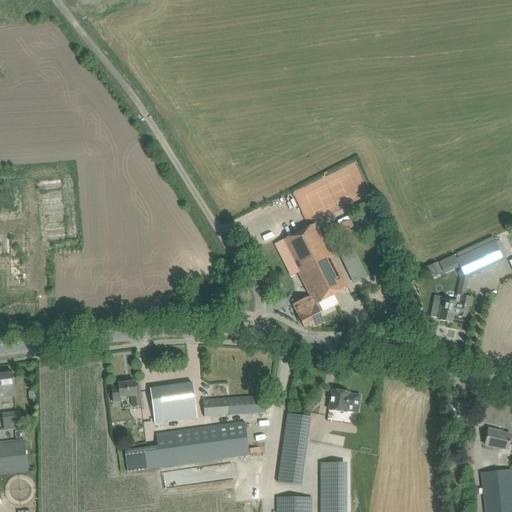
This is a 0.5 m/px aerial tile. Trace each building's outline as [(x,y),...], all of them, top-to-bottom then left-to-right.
[(62,178),(35,180),(42,242),(69,239),(62,178)] [(0,215),(27,215),(26,182),(0,183),(0,215)] [(339,227),(342,232),(353,227),(350,222),(339,227)] [(281,241),(298,274),(333,257),(316,224),(281,241)] [(0,265),(9,265),(9,289),(29,288),(28,233),(0,233),(0,265)] [(504,260),(495,242),(493,238),(458,254),(460,258),(456,260),(460,269),(464,278),(468,277),(504,260)] [(339,255),(344,264),(356,258),(351,249),(339,255)] [(298,274),(310,298),(311,297),(314,305),(315,306),(319,304),(348,289),(333,257),(298,274)] [(437,262),(428,266),(433,278),(442,274),(437,262)] [(350,274),(355,284),(366,278),(361,269),(350,274)] [(457,301),(441,298),(439,297),(436,298),(434,300),(434,302),(432,309),(431,317),(439,319),(438,320),(452,323),(454,315),(466,318),(469,306),(471,307),(473,299),(464,297),(461,296),(459,304),(461,304),(460,308),(456,307),(457,301)] [(305,328),(312,324),(305,310),(314,305),(311,297),(310,298),(294,306),(299,317),(297,319),(300,324),(302,323),(305,328)] [(335,299),(325,304),(327,309),(337,303),(335,299)] [(305,310),(312,324),(314,328),(324,323),(319,314),(323,312),(319,304),(315,306),(314,305),(305,310)] [(15,396),(12,372),(0,373),(0,390),(5,390),(6,397),(15,396)] [(111,387),(113,397),(113,403),(121,402),(120,398),(131,396),(133,407),(142,406),(139,387),(135,387),(135,382),(118,384),(118,386),(111,387)] [(149,388),(151,401),(154,424),(196,419),(192,383),(149,388)] [(329,410),(337,411),(346,412),(347,411),(358,413),(360,396),(349,394),(349,393),(331,390),(329,410)] [(203,400),(204,417),(265,413),(263,396),(203,400)] [(2,413),(4,430),(22,428),(20,411),(2,413)] [(276,483),(301,486),(310,417),(285,414),(276,483)] [(123,450),(126,472),(249,455),(245,421),(155,433),(157,446),(123,450)] [(446,425),(431,425),(432,452),(447,451),(446,425)] [(38,435),(38,427),(27,427),(28,436),(38,435)] [(489,429),(486,439),(485,444),(492,445),(491,447),(507,451),(511,435),(497,432),(497,431),(489,429)] [(0,441),(0,474),(27,471),(24,439),(0,441)] [(345,511),(345,463),(320,463),(319,511),(345,511)] [(480,475),(484,511),(511,511),(511,475),(511,471),(480,475)] [(276,511),(311,511),(311,498),(277,498),(276,511)]
